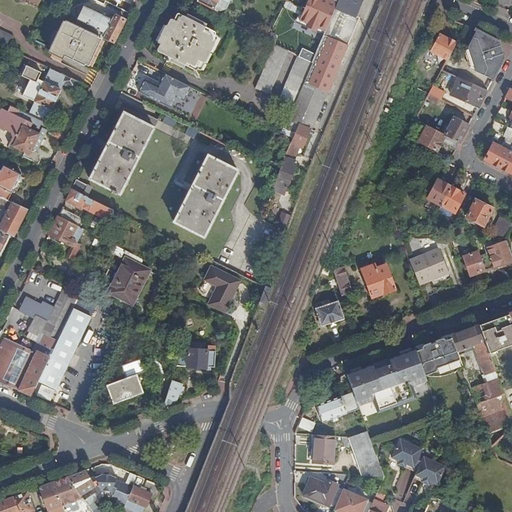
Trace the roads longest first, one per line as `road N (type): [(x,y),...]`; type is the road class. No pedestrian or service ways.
road 1 (residential): [(152,0),(0,300)]
road 2 (residential): [(511,294),(321,365),(281,421)]
road 3 (residential): [(511,183),(464,158),(511,66)]
